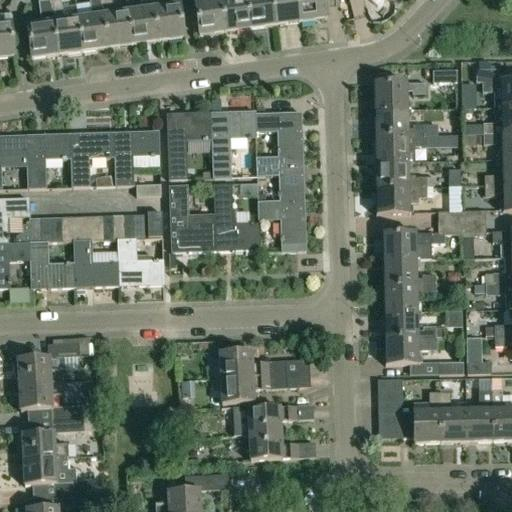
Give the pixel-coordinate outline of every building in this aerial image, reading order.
[(50,3),(53,25),(57,58),(108,51),(101,0),(89,0),(93,19),(64,23),(61,2),(50,3)] [(101,0),(108,51),(133,48),(128,14),(114,16),(111,0),(101,0)] [(158,44),(154,11),(152,0),(140,0),(143,12),(128,14),(133,48),(158,44)] [(152,0),(154,11),(158,44),(184,41),(179,7),(164,9),(162,0),(152,0)] [(223,16),(221,2),(220,0),(209,0),(210,4),(195,6),(200,39),(226,35),(223,16)] [(220,0),(221,2),(223,16),(226,35),(250,32),(245,0),(235,0),(231,1),(230,0),(220,0)] [(276,29),(271,0),(245,0),(250,32),(276,29)] [(271,0),(276,29),(303,25),(298,0),(271,0)] [(298,0),(303,25),(326,22),(323,0),(298,0)] [(57,58),(53,25),(50,3),(39,5),(42,26),(27,28),(31,62),(57,58)] [(0,60),(14,59),(11,26),(0,27),(0,60)] [(499,93),(500,112),(511,111),(511,84),(506,85),(506,73),(475,74),(476,87),(482,86),(482,97),(494,96),(494,93),(499,93)] [(456,74),(432,75),(432,87),(457,87),(456,74)] [(373,88),(373,115),(407,114),(407,95),(412,95),(412,98),(425,98),(425,88),(407,88),(407,87),(373,88)] [(428,101),(429,113),(465,112),(465,99),(428,101)] [(511,111),(500,112),(493,112),(494,127),(483,128),(483,138),(511,137),(511,111)] [(407,133),(407,114),(373,115),(374,140),(425,139),(425,129),(412,129),(413,133),(407,133)] [(223,117),(212,117),(212,143),(213,183),(223,183),(231,182),(230,143),(256,142),(256,137),(255,119),(255,116),(223,117)] [(188,184),(186,144),(212,143),(212,117),(167,118),(169,184),(188,184)] [(300,117),(255,119),(256,137),(277,136),(278,161),(278,162),(302,162),(300,117)] [(160,160),(159,135),(115,136),(115,161),(116,190),(134,190),(133,160),(160,160)] [(71,163),(72,192),(90,191),(89,162),(115,161),(115,136),(70,137),(71,163)] [(70,137),(27,139),(27,164),(28,193),(46,192),(45,163),(71,163),(70,137)] [(501,145),(501,164),(511,163),(511,137),(483,138),(483,149),(495,148),(495,145),(501,145)] [(27,139),(0,139),(0,193),(2,194),(1,165),(27,164),(27,139)] [(374,140),(374,166),(408,166),(414,166),(414,150),(425,150),(425,151),(457,151),(457,139),(425,139),(374,140)] [(278,161),(256,162),(257,181),(279,180),(280,205),(280,206),(304,205),(302,162),(278,162),(278,161)] [(484,190),(501,190),(511,189),(511,163),(501,164),(501,183),(496,183),(496,179),(484,179),(484,190)] [(408,166),(374,166),(375,192),(426,191),(426,181),(414,181),(414,179),(408,179),(408,166)] [(161,188),(136,189),(137,200),(161,199),(161,188)] [(214,189),(215,228),(216,228),(217,255),(260,253),(259,227),(233,228),(232,188),(214,189)] [(511,189),(501,190),(484,190),(484,201),(496,200),(496,197),(502,197),(502,216),(511,215),(511,189)] [(172,256),(217,255),(216,228),(215,228),(189,229),(188,190),(170,190),(172,256)] [(426,202),(426,191),(375,192),(375,219),(409,218),(409,207),(417,207),(417,202),(426,202)] [(0,203),(0,247),(8,247),(7,222),(30,221),(29,202),(0,203)] [(305,250),(304,205),(280,206),(280,205),(257,206),(258,225),(280,224),(281,251),(305,250)] [(162,216),(147,216),(148,241),(162,241),(162,216)] [(484,216),(461,217),(461,229),(485,228),(484,216)] [(461,217),(437,218),(437,229),(461,229),(461,217)] [(124,219),(113,220),(114,244),(117,244),(125,244),(124,219)] [(134,219),(124,219),(125,244),(135,243),(134,219)] [(145,219),(134,219),(135,243),(136,243),(145,243),(145,219)] [(92,220),(82,221),(83,245),(92,245),(93,245),(92,220)] [(103,220),(92,220),(93,245),(104,244),(103,220)] [(104,244),(114,244),(113,220),(103,220),(104,244)] [(51,246),(62,246),(61,221),(50,222),(51,246)] [(71,221),(61,221),(62,246),(72,245),(71,221)] [(82,221),(71,221),(72,245),(73,245),(83,245),(82,221)] [(30,222),(30,247),(41,247),(40,222),(30,222)] [(50,222),(40,222),(41,247),(48,246),(51,246),(50,222)] [(485,228),(461,229),(461,238),(461,240),(473,240),(485,240),(485,228)] [(437,237),(433,237),(433,248),(444,247),(444,239),(461,238),(461,229),(437,229),(437,237)] [(509,243),(510,263),(511,262),(511,234),(509,235),(491,236),(492,247),(504,246),(504,243),(509,243)] [(382,257),(382,265),(416,265),(416,263),(431,262),(430,248),(433,248),(433,237),(415,237),(382,238),(382,257)] [(135,243),(125,244),(117,244),(117,257),(118,266),(119,266),(120,291),(164,289),(163,265),(136,265),(136,243),(135,243)] [(75,292),(120,291),(119,266),(118,266),(92,267),(92,257),(92,245),(83,245),(73,245),(73,257),(74,267),(75,267),(75,292)] [(30,247),(30,257),(30,265),(31,294),(75,292),(75,267),(74,267),(48,268),(48,257),(48,246),(41,247),(30,247)] [(9,266),(30,265),(30,257),(30,247),(8,247),(0,247),(0,293),(10,293),(9,266)] [(504,282),(504,278),(492,279),(492,289),(510,289),(511,288),(511,262),(510,263),(510,282),(504,282)] [(416,284),(416,265),(382,265),(383,292),(416,291),(434,290),(434,280),(421,280),(421,284),(416,284)] [(511,288),(510,289),(492,289),(492,300),(505,300),(505,296),(511,296),(511,315),(511,314),(511,288)] [(434,290),(416,291),(383,292),(383,317),(417,317),(417,298),(421,298),(422,301),(434,301),(434,290)] [(493,341),(511,341),(511,340),(511,314),(511,315),(511,334),(505,334),(505,331),(493,331),(493,341)] [(384,343),(417,343),(435,342),(435,332),(422,332),(422,336),(417,336),(417,317),(383,317),(384,343)] [(511,340),(511,341),(493,341),(493,352),(506,352),(506,348),(511,348),(511,358),(511,340)] [(435,342),(417,343),(384,343),(384,370),(418,369),(418,354),(423,353),(435,353),(435,342)] [(52,350),(53,363),(79,361),(78,348),(52,350)] [(220,384),(253,382),(285,380),(284,367),(252,369),(251,357),(218,358),(220,384)] [(49,362),(16,364),(18,390),(63,387),(62,374),(49,375),(49,362)] [(438,380),(462,380),(462,367),(438,368),(438,380)] [(466,380),(490,379),(490,367),(466,367),(466,380)] [(285,380),(253,382),(220,384),(221,410),(254,409),(253,396),(286,394),(285,380)] [(377,385),(377,397),(401,397),(401,385),(377,385)] [(64,400),(63,387),(18,390),(19,416),(52,414),(51,401),(64,400)] [(97,402),(97,388),(87,389),(87,398),(92,402),(97,402)] [(465,415),(465,424),(466,449),(492,448),(491,430),(491,396),(480,397),(480,409),(484,409),(484,414),(465,415)] [(491,396),(491,430),(492,448),(511,447),(511,413),(497,414),(497,409),(501,409),(501,396),(491,396)] [(401,409),(401,397),(377,397),(377,410),(401,409)] [(440,449),(466,449),(465,424),(465,415),(447,415),(447,410),(449,410),(449,397),(439,398),(440,449)] [(402,416),(402,420),(402,432),(402,444),(413,444),(414,450),(440,449),(439,398),(428,398),(428,410),(432,410),(432,415),(402,416)] [(378,421),(402,420),(402,416),(401,409),(377,410),(378,421)] [(82,423),(82,411),(55,412),(56,425),(82,423)] [(246,415),(248,441),(281,439),(280,427),(312,425),(312,411),(246,415)] [(378,433),(402,432),(402,420),(378,421),(378,433)] [(56,425),(57,438),(83,436),(82,423),(56,425)] [(402,444),(402,432),(378,433),(378,444),(402,444)] [(22,465),(67,463),(67,450),(54,450),(53,437),(21,439),(22,465)] [(248,441),(249,467),(315,464),(314,449),(282,451),(281,439),(248,441)] [(68,473),(67,463),(22,465),(24,491),(56,489),(55,476),(68,476),(68,473)] [(68,476),(55,476),(56,489),(56,501),(87,499),(87,484),(76,484),(75,472),(68,473),(68,476)] [(167,509),(155,509),(154,511),(199,511),(199,495),(228,493),(227,480),(185,483),(186,495),(167,496),(167,509)] [(87,499),(56,501),(56,511),(65,511),(88,511),(87,499)]
